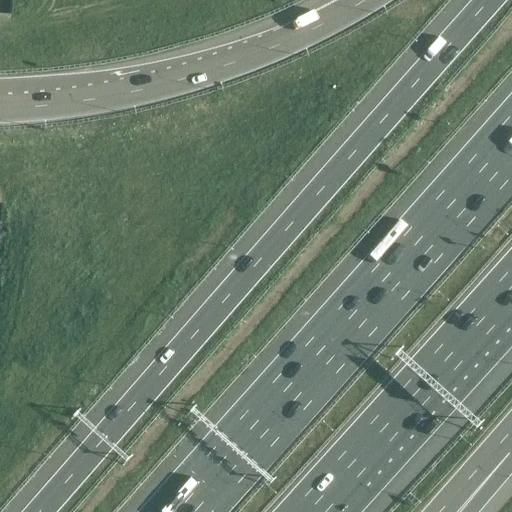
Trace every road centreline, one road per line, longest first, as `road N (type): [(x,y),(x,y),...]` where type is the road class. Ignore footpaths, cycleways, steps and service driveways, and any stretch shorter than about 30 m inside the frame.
road 1 (motorway): [(491,0),(40,511)]
road 2 (motorway): [(511,147),(185,511)]
road 3 (motorway): [(366,0),(271,48),(180,79),(0,101)]
road 4 (motorway): [(317,511),(511,293)]
